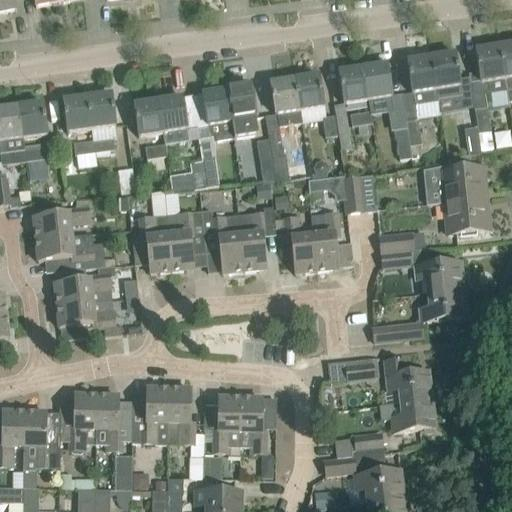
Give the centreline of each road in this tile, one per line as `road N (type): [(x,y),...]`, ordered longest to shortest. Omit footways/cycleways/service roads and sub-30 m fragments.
road 1 (residential): [(511,0),(0,70)]
road 2 (residential): [(156,364),(163,324),(181,317),(290,302),(324,315)]
road 3 (residential): [(40,377),(28,298),(11,269),(8,216)]
road 4 (residential): [(156,364),(294,374)]
road 5 (residential): [(294,374),(284,511)]
